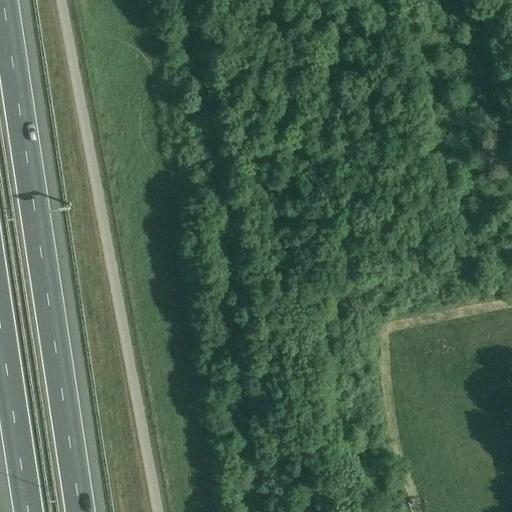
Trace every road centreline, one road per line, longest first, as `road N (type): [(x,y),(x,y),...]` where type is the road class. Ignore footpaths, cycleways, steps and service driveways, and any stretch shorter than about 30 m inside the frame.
road 1 (motorway): [(79,511),(2,0)]
road 2 (motorway): [(0,331),(27,511)]
